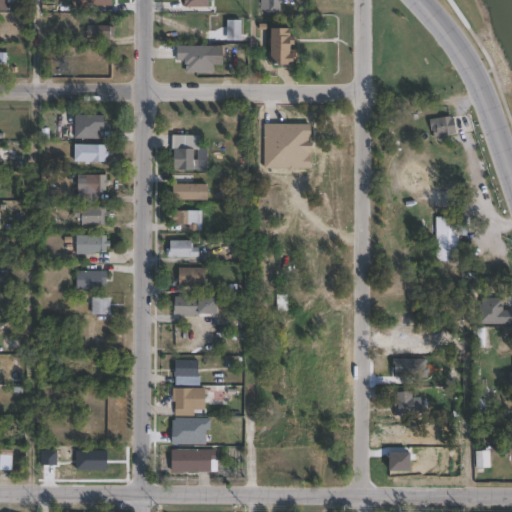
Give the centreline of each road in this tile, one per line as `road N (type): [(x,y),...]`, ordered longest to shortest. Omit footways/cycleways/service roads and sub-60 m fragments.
road 1 (residential): [(511,493),(0,486)]
road 2 (residential): [(362,511),(364,0)]
road 3 (residential): [(144,511),(144,0)]
road 4 (residential): [(368,86),(0,87)]
road 5 (secondary): [(511,168),(466,51),(421,0)]
